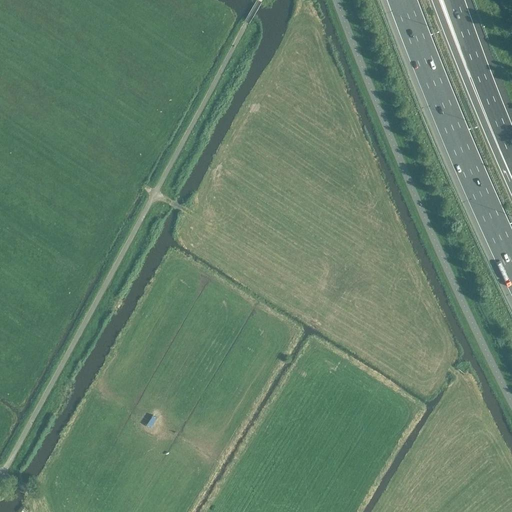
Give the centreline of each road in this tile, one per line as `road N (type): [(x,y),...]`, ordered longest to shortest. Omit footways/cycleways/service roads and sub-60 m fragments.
road 1 (motorway): [(404,0),(511,262)]
road 2 (motorway): [(511,172),(435,0)]
road 3 (motorway): [(511,167),(454,0)]
